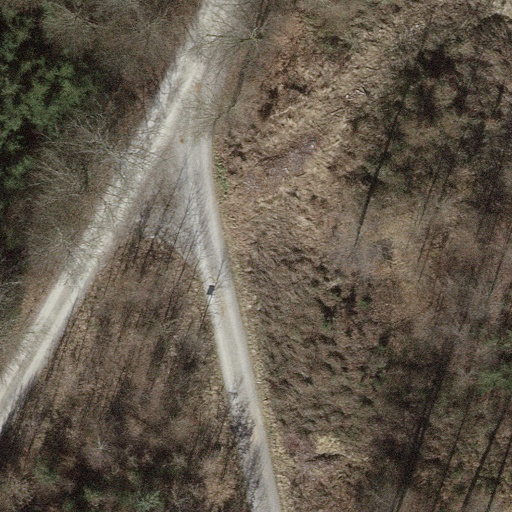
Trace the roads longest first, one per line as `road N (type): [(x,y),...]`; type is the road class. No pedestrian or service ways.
road 1 (track): [(0,406),(224,0)]
road 2 (track): [(268,511),(179,82)]
